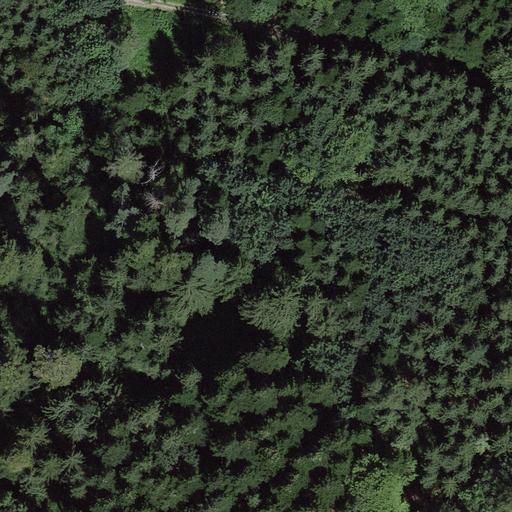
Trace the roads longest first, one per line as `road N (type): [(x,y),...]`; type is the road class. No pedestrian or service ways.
road 1 (track): [(0,144),(267,29),(130,0)]
road 2 (track): [(267,29),(376,44),(511,90)]
